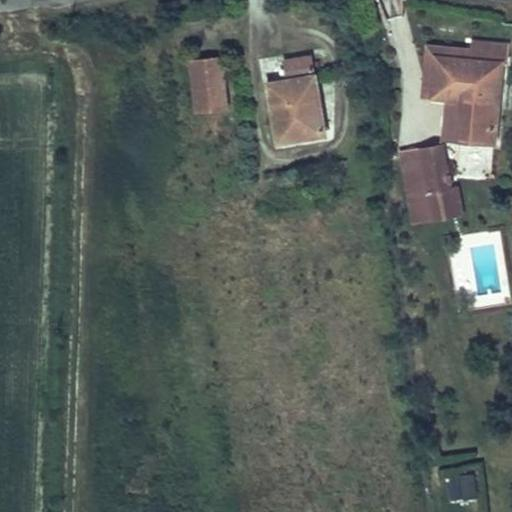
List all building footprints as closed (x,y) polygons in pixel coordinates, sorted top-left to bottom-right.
[(420,85),(431,86),(448,88),(442,128),(479,132),(484,94),(485,94),(492,36),(471,33),(469,51),(425,47),(420,85)] [(254,74),(235,76),(244,132),(293,126),(282,46),(251,50),(254,74)] [(188,47),(156,49),(160,99),(192,98),(188,47)] [(224,55),(189,58),(193,111),(228,109),(224,55)] [(431,86),(426,126),(442,128),(448,88),(431,86)] [(429,129),(385,137),(397,211),(449,200),(443,172),(437,173),(429,129)] [(457,177),(490,178),(491,145),(459,143),(457,177)] [(444,478),(448,501),(480,496),(476,473),(444,478)]
